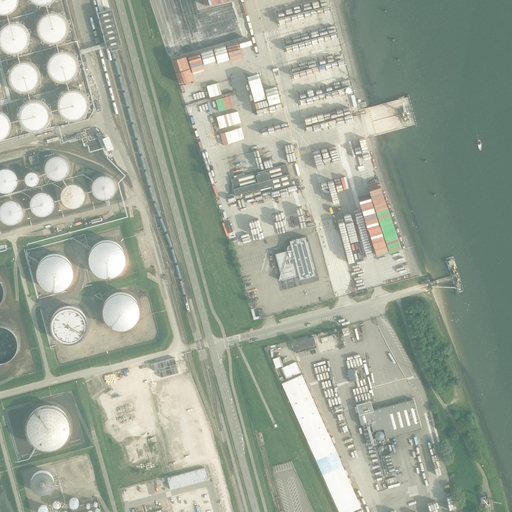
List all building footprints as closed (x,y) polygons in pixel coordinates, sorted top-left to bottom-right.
[(19,0),(0,0),(0,12),(1,13),(4,13),(7,13),(10,12),(12,11),(15,9),(17,6),(18,4),(19,1),(19,0)] [(96,0),(99,12),(97,12),(107,47),(110,47),(111,50),(114,50),(118,48),(119,48),(118,44),(120,44),(121,44),(112,8),(110,9),(107,0),(96,0)] [(67,26),(67,23),(66,21),(65,18),(63,16),(62,15),(60,14),(58,12),(55,11),(52,11),(49,11),(47,12),(44,14),(42,15),(41,16),(40,18),(38,21),(37,24),(37,26),(37,29),(38,32),(40,35),(41,37),(43,38),(46,40),(48,41),(49,41),(52,41),(55,41),(57,40),(60,39),(62,37),(64,35),(66,32),(67,30),(67,26)] [(29,37),(29,34),(28,31),(27,28),(25,26),(23,24),(20,22),(18,22),(17,21),(14,21),(11,21),(8,22),(6,23),(3,25),(1,27),(0,29),(0,44),(0,45),(2,47),(5,49),(7,51),(9,51),(11,52),(13,52),(16,52),(20,51),(22,50),(24,48),(26,46),(28,43),(29,40),(29,37)] [(221,25),(225,45),(237,43),(233,23),(221,25)] [(247,29),(236,33),(237,34),(241,33),(241,35),(243,34),(245,39),(250,38),(247,29)] [(166,38),(169,50),(188,44),(186,38),(187,38),(185,33),(166,38)] [(78,65),(78,62),(77,59),(76,57),(74,55),(73,54),(71,52),(68,50),(66,50),(62,49),(59,50),(56,51),(53,52),(51,54),(49,57),(47,59),(47,62),(46,65),(47,69),(47,71),(49,74),(51,76),(53,78),(56,80),(58,81),(59,81),(62,81),(65,81),(68,80),(70,79),(72,78),(73,77),(75,74),(77,71),(78,69),(78,65)] [(172,58),(179,83),(201,77),(198,64),(199,63),(196,51),(172,58)] [(39,76),(39,72),(38,70),(38,68),(37,67),(35,65),(32,63),(30,62),(28,61),(25,60),(22,60),(19,61),(16,62),(14,64),(12,67),(10,69),(9,72),(9,75),(9,78),(9,81),(11,83),(13,86),(15,88),(18,90),(20,91),(24,91),(27,91),(29,90),(30,90),(33,89),(35,87),(37,85),(38,82),(39,79),(39,76)] [(274,72),(262,75),(266,91),(277,88),(274,72)] [(207,85),(210,99),(221,97),(220,94),(226,93),(223,81),(207,85)] [(88,103),(87,100),(87,97),(85,95),(83,92),(81,91),(79,89),(75,88),(73,88),(70,88),(66,89),(64,91),(62,92),(60,94),(58,97),(58,100),(57,103),(57,106),(58,108),(59,111),(61,113),(63,115),(66,117),(68,118),(70,118),(72,118),(75,118),(78,118),(81,116),(83,114),(85,112),(86,109),(87,107),(88,103)] [(50,115),(50,114),(50,112),(49,109),(47,106),(46,103),(43,102),(41,100),(39,99),(37,99),(35,99),(32,99),(28,100),(26,101),(23,103),(22,104),(21,106),(20,109),(19,111),(19,114),(19,117),(20,120),(21,123),(23,125),(25,127),(28,129),(29,129),(31,130),(34,130),(37,130),(40,129),(43,128),(45,126),(47,123),(49,121),(50,118),(50,115)] [(11,125),(11,124),(11,121),(10,119),(9,116),(7,114),(4,111),(2,110),(0,109),(0,138),(2,138),(4,137),(6,135),(8,133),(10,130),(11,127),(11,125)] [(98,125),(86,130),(89,140),(98,137),(97,133),(100,132),(98,125)] [(114,149),(110,135),(103,137),(107,151),(114,149)] [(37,154),(28,157),(30,165),(39,162),(37,154)] [(68,168),(68,166),(68,164),(67,162),(66,160),(65,158),(63,156),(61,155),(59,154),(56,154),(54,154),(52,155),(50,156),(48,157),(46,159),(45,161),(44,163),(44,166),(44,168),(44,170),(45,172),(47,174),(48,176),(50,177),(52,178),(55,179),(57,179),(59,178),(62,177),(64,176),(65,175),(67,173),(68,171),(68,168)] [(286,164),(231,179),(235,196),(238,195),(239,193),(240,187),(255,183),(257,190),(271,186),(272,189),(292,184),(286,164)] [(18,181),(18,179),(18,177),(17,174),(16,172),(15,170),(13,169),(11,168),(9,167),(6,167),(4,167),(1,167),(0,167),(0,190),(2,191),(4,192),(6,192),(9,191),(11,191),(13,189),(15,188),(16,186),(17,184),(18,181)] [(39,179),(39,178),(39,177),(38,175),(38,174),(37,173),(36,172),(35,171),(33,171),(32,171),(30,171),(29,171),(28,172),(27,172),(26,173),(25,175),(24,176),(24,177),(24,179),(24,180),(25,182),(26,183),(27,184),(28,185),(29,185),(30,185),(32,186),(33,185),(35,185),(36,184),(37,183),(38,182),(38,181),(39,179)] [(115,189),(115,186),(115,184),(114,182),(113,180),(112,178),(110,176),(108,175),(106,174),(104,174),(102,174),(99,175),(97,175),(95,177),(94,178),(92,180),(91,182),(91,184),(91,187),(91,189),(91,191),(93,193),(94,195),(96,196),(98,197),(100,198),(102,199),(104,199),(106,198),(109,197),(111,196),(112,195),(114,193),(115,191),(115,189)] [(84,197),(84,194),(84,192),(83,190),(82,188),(81,186),(79,184),(77,183),(75,182),(72,182),(70,182),(68,183),(65,184),(63,185),(62,187),(61,189),(60,191),(59,194),(59,196),(60,198),(61,200),(62,202),(64,204),(66,205),(68,206),(70,207),(73,207),(75,207),(77,206),(79,205),(81,203),(82,201),(84,199),(84,197)] [(54,202),(54,200),(53,197),(52,195),(50,193),(49,192),(47,191),(44,190),(42,190),(40,190),(37,191),(35,192),(34,193),(32,195),(31,197),(30,200),(30,202),(30,205),(31,207),(32,209),(33,211),(35,212),(37,213),(40,214),(42,214),(44,214),(46,214),(48,213),(50,211),(52,209),(53,207),(54,205),(54,202)] [(24,214),(24,211),(24,209),(23,207),(22,205),(21,203),(19,201),(17,200),(15,199),(12,199),(10,199),(8,199),(5,200),(3,202),(2,203),(0,205),(0,206),(0,215),(0,217),(2,219),(3,220),(5,222),(7,223),(9,223),(12,224),(14,223),(16,223),(19,221),(20,220),(22,218),(23,216),(24,214)] [(287,231),(307,226),(305,220),(299,222),(299,221),(285,224),(287,231)] [(286,250),(274,253),(280,274),(278,280),(282,279),(282,280),(299,275),(300,279),(315,275),(305,236),(289,240),(290,245),(288,245),(286,250)] [(125,261),(125,258),(125,255),(125,253),(124,250),(122,247),(121,245),(119,243),(116,242),(114,240),(111,239),(108,239),(105,239),(103,239),(100,240),(97,241),(95,243),(93,245),(91,247),(90,250),(89,252),(88,255),(88,258),(88,261),(89,263),(90,266),(92,268),(94,271),(96,272),(98,274),(101,275),(104,276),(106,276),(109,276),(112,275),(115,274),(117,273),(119,271),(121,269),(123,266),(124,264),(125,261)] [(74,273),(74,271),(73,268),(73,265),(72,262),(70,260),(68,258),(66,256),(64,254),(61,253),(58,253),(55,252),(52,253),(50,253),(47,254),(44,256),(42,257),(40,259),(39,262),(38,264),(37,267),(36,270),(36,273),(37,276),(38,278),(39,281),(41,283),(43,285),(45,287),(48,288),(50,289),(53,290),(56,290),(59,289),(62,288),(64,287),(67,286),(69,284),(71,281),(72,279),(73,276),(74,273)] [(139,314),(140,310),(140,307),(139,304),(138,301),(136,298),(134,296),(132,294),(129,292),(126,291),(122,291),(119,291),(116,291),(113,292),(110,294),(108,296),(106,299),(104,302),(103,305),(102,308),(103,311),(103,314),(104,317),(106,320),(108,323),(111,325),(114,326),(117,327),(120,328),(123,328),(126,327),(129,326),(132,324),(135,322),(137,320),(138,317),(139,314)] [(87,327),(88,324),(88,321),(87,319),(86,316),(85,314),(83,312),(82,310),(80,308),(77,307),(75,306),(72,305),(69,305),(67,305),(64,305),(62,306),(59,307),(57,309),(55,311),(53,313),(52,315),(51,317),(50,320),(50,323),(50,325),(51,328),(51,331),(53,333),(54,335),(56,337),(58,339),(60,340),(63,341),(65,342),(68,342),(71,342),(73,342),(76,341),(78,340),(81,338),(83,336),(84,334),(86,332),(87,329),(87,327)] [(17,344),(17,341),(17,338),(16,335),(15,332),(13,330),(11,328),(9,326),(6,325),(3,324),(1,323),(0,323),(0,359),(1,359),(4,359),(7,358),(10,356),(12,354),(14,352),(16,349),(17,347),(17,344)] [(356,345),(361,344),(358,334),(353,335),(356,345)] [(314,337),(293,342),(296,353),(317,347),(314,337)] [(296,362),(281,368),(286,379),(295,375),(301,372),(296,362)] [(296,377),(295,375),(286,379),(287,381),(282,384),(339,511),(350,511),(361,507),(328,432),(302,374),(296,377)] [(421,429),(413,399),(371,411),(369,401),(356,404),(359,414),(358,415),(361,424),(362,424),(370,422),(373,431),(383,428),(386,438),(421,429)] [(70,428),(70,426),(70,423),(69,420),(68,418),(67,415),(66,413),(64,411),(62,409),(60,407),(58,406),(56,405),(53,404),(50,404),(48,404),(45,404),(42,404),(40,405),(37,406),(35,408),(33,409),(31,411),(30,414),(28,416),(27,418),(27,421),(26,424),(26,426),(27,429),(27,432),(28,434),(29,436),(31,439),(33,441),(35,442),(37,444),(39,445),(42,446),(44,447),(47,447),(50,447),(52,447),(55,446),(57,445),(60,444),(62,442),(64,440),(66,438),(67,436),(68,434),(69,431),(70,428)] [(205,468),(167,476),(170,488),(208,480),(205,468)] [(53,483),(53,481),(53,479),(53,477),(52,475),(50,474),(49,472),(47,471),(45,471),(43,470),(41,471),(39,471),(37,472),(35,473),(34,475),(33,477),(32,479),(31,481),(31,483),(32,485),(33,487),(34,488),(35,490),(37,491),(39,492),(41,492),(43,492),(45,492),(47,491),(49,490),(51,489),(52,487),(53,485),(53,483)] [(78,502),(78,501),(78,499),(77,498),(76,497),(75,497),(74,496),(73,496),(71,497),(70,497),(69,498),(68,500),(68,501),(68,502),(69,504),(70,505),(71,506),(72,506),(73,506),(75,506),(76,505),(77,505),(78,503),(78,502)] [(490,502),(488,496),(480,497),(482,504),(490,502)] [(48,510),(48,508),(48,507),(47,506),(47,505),(46,504),(44,503),(43,503),(42,503),(40,504),(39,505),(38,506),(38,507),(38,508),(38,510),(38,511),(39,511),(38,511),(47,511),(48,511),(48,510)]
